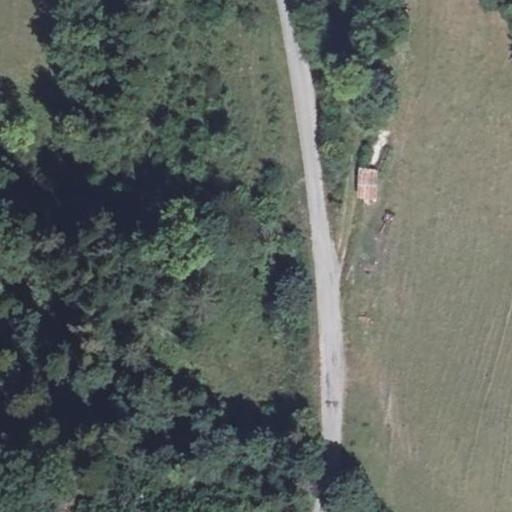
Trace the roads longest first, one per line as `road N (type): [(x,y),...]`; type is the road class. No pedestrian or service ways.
road 1 (tertiary): [(285,0),(325,284),(333,384),(327,511)]
road 2 (track): [(325,284),(343,241),(392,0)]
